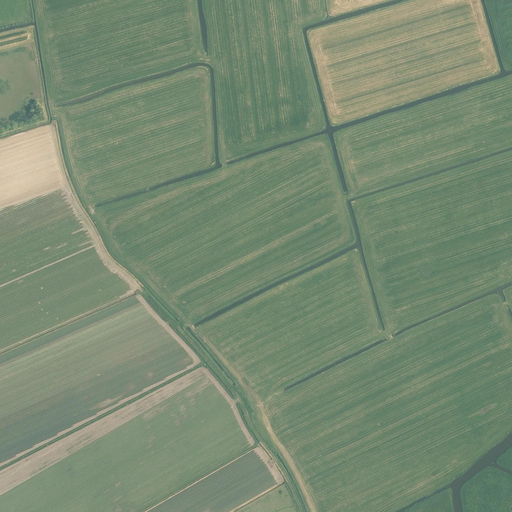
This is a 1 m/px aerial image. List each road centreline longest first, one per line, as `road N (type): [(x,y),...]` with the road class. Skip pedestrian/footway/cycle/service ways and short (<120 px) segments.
road 1 (track): [(67,184),(104,254),(234,391),(302,511)]
road 2 (track): [(52,101),(67,159),(112,253),(179,316),(178,327)]
